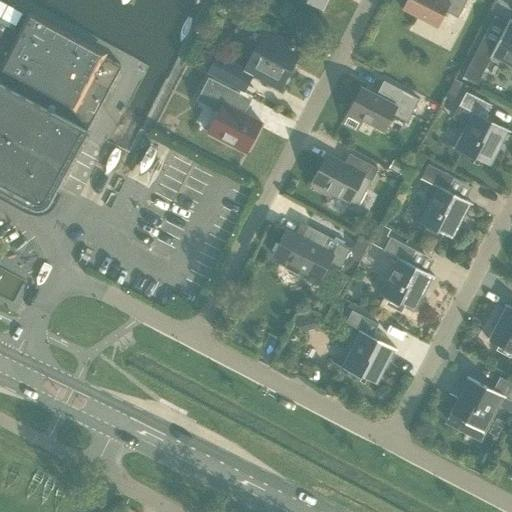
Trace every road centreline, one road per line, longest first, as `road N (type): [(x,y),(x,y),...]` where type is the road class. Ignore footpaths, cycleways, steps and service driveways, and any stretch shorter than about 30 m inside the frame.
road 1 (residential): [(199,335),(374,0)]
road 2 (residential): [(395,436),(511,211)]
road 3 (primary): [(335,511),(126,407)]
road 4 (residential): [(395,436),(199,335)]
road 5 (primary): [(114,431),(280,511)]
road 6 (residential): [(199,335),(61,267)]
road 7 (residential): [(511,496),(395,436)]
road 8 (primary): [(126,407),(16,356)]
road 9 (primary): [(5,378),(114,431)]
